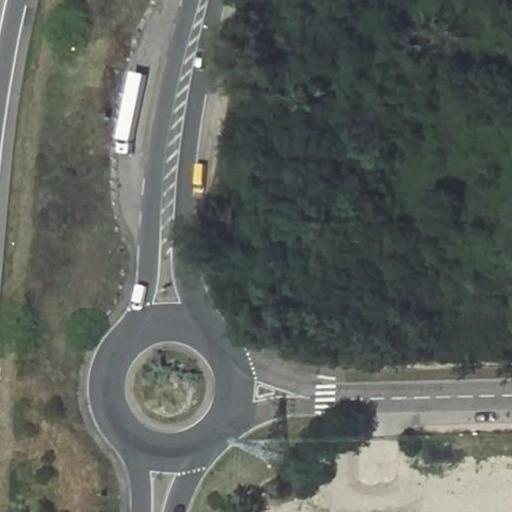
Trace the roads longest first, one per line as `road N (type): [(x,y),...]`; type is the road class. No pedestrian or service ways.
road 1 (secondary): [(190,0),(158,132),(139,328)]
road 2 (secondary): [(194,323),(183,278),(185,167),(216,0)]
road 3 (unclassified): [(313,399),(511,395)]
road 4 (secondary): [(139,328),(115,348),(102,376),(103,406),(116,434),(140,453)]
road 5 (unknown): [(511,494),(385,482)]
